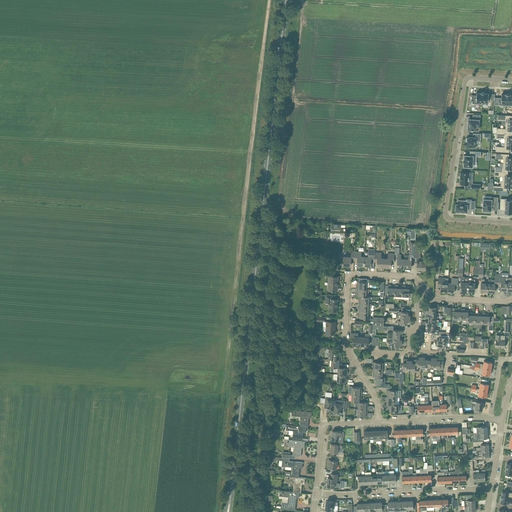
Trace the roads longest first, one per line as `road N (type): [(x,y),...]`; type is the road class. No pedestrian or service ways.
road 1 (primary): [(285,0),(232,478)]
road 2 (track): [(269,0),(225,392)]
road 3 (residential): [(511,222),(452,219),(445,210),(465,78),(511,79)]
road 4 (residential): [(316,492),(491,489)]
road 5 (residential): [(377,421),(377,402),(346,348),(350,275)]
road 6 (residential): [(316,492),(322,425),(377,421)]
